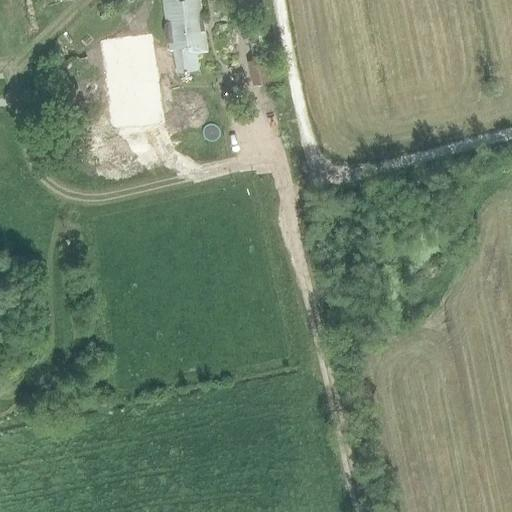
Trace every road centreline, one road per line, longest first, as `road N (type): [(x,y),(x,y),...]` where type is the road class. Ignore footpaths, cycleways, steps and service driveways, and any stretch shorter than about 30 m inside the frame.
road 1 (track): [(354,511),(279,189),(511,127)]
road 2 (track): [(321,178),(277,59),(267,0)]
